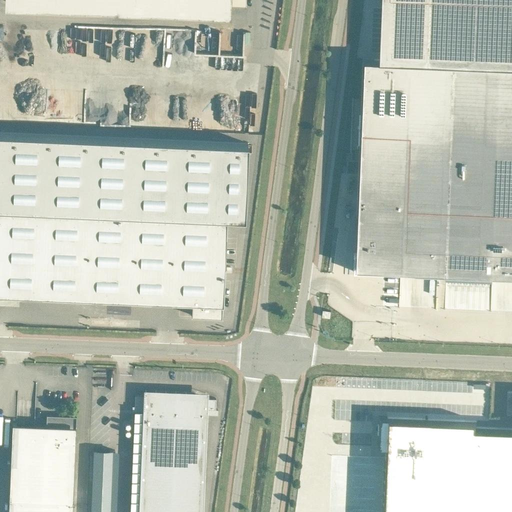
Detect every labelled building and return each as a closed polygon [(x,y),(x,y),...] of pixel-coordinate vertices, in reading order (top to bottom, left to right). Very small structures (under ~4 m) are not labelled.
[(225,11),(226,4),(225,0),(8,0),(9,3),(225,11)] [(511,0),(383,0),(382,59),(511,64),(511,0)] [(354,252),(353,271),(356,271),(356,269),(380,270),(379,272),(382,272),(382,266),(400,267),(446,269),(493,271),(511,271),(511,64),(382,59),(375,59),(363,59),(362,70),(359,151),(355,150),(355,160),(358,161),(356,217),(356,229),(360,229),(359,253),(354,252)] [(222,316),(226,217),(244,217),(247,143),(0,132),(0,290),(192,299),(191,315),(222,316)] [(132,405),(132,411),(144,411),(140,511),(201,511),(205,414),(218,414),(218,409),(215,409),(216,398),(200,398),(201,395),(150,393),(150,395),(135,395),(134,406),(132,405)] [(8,511),(72,511),(76,416),(46,414),(46,429),(12,428),(8,511)] [(379,417),(378,447),(385,447),(382,511),(511,511),(511,508),(511,427),(476,426),(477,420),(379,417)]
